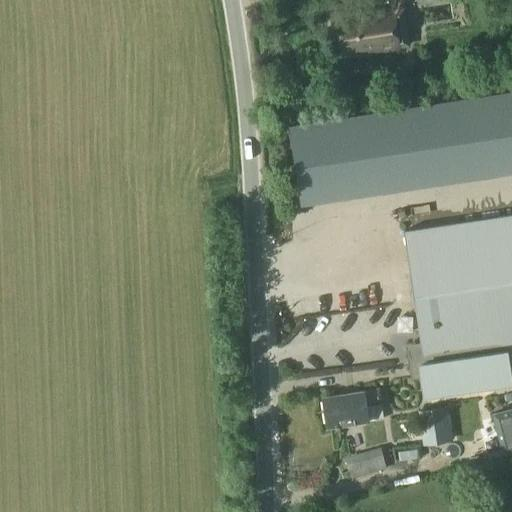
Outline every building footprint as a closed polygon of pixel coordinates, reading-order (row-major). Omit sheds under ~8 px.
[(446,20),(445,1),(419,1),(419,20),(446,20)] [(398,48),(392,8),(337,17),(343,57),(398,48)] [(511,344),(511,214),(404,231),(421,346),(409,348),(413,376),(422,375),(425,396),(511,382),(511,374),(508,350),(511,349),(511,348),(511,344)] [(362,265),(323,269),(325,281),(363,277),(362,265)] [(382,418),(378,389),(323,397),(328,426),(382,418)] [(419,411),(424,443),(450,440),(445,407),(419,411)] [(503,453),(511,450),(511,408),(493,413),(503,453)] [(381,450),(349,458),(353,472),(384,464),(381,450)]
